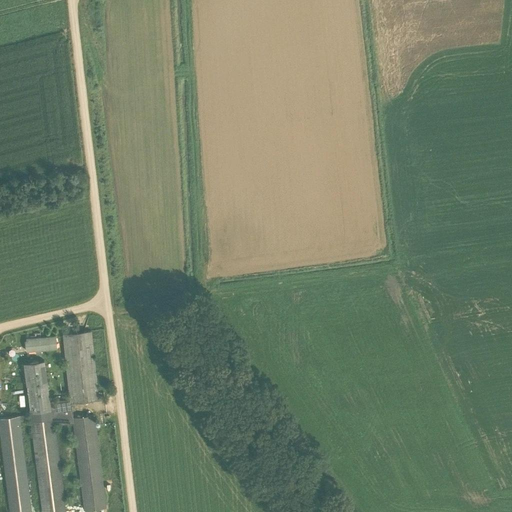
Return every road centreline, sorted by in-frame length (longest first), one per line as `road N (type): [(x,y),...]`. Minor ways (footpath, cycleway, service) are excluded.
road 1 (track): [(106,302),(76,1)]
road 2 (track): [(131,511),(107,314)]
